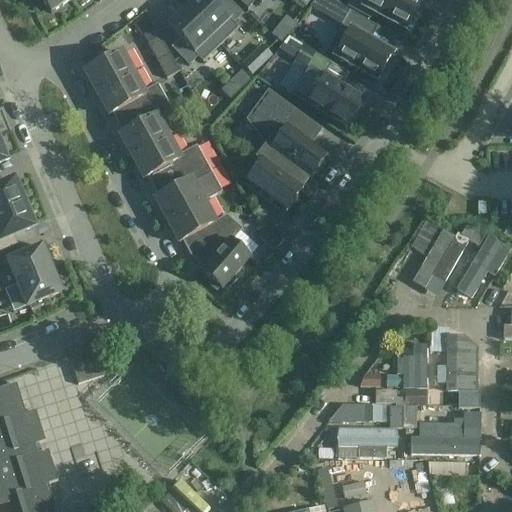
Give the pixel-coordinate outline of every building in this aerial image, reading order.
[(40,0),(51,15),(71,1),(70,0),(40,0)] [(242,16),(227,0),(222,0),(216,6),(209,0),(197,0),(186,11),(212,38),(230,22),(233,25),(242,16)] [(233,0),(247,11),(256,0),(254,0),(233,0)] [(293,0),(305,9),(311,0),(293,0)] [(325,19),(333,4),(326,0),(316,0),(309,9),(325,19)] [(419,6),(408,0),(352,0),(348,8),(369,20),(372,15),(404,33),(405,32),(409,35),(418,18),(414,16),(419,6)] [(212,38),(186,11),(168,28),(180,41),(171,49),(188,68),(198,59),(194,55),(212,38)] [(326,55),(376,84),(392,57),(370,43),(378,30),(350,13),(326,55)] [(167,80),(179,73),(160,38),(147,45),(167,80)] [(279,52),(295,62),(304,48),(289,39),(279,52)] [(261,47),(242,65),(251,77),(271,58),(261,47)] [(363,105),(322,79),(331,65),(304,48),(295,62),(308,71),(292,97),(346,132),(363,105)] [(249,261),(231,244),(242,232),(226,218),(214,224),(193,185),(211,175),(196,148),(178,158),(158,122),(172,114),(157,87),(143,94),(121,54),(101,65),(99,61),(84,69),(87,73),(84,74),(108,118),(112,116),(123,136),(119,138),(143,182),(147,180),(158,200),(154,202),(178,246),(182,244),(191,260),(205,272),(202,275),(211,283),(208,286),(216,293),(219,290),(221,292),(223,290),(226,293),(237,280),(234,277),(249,261)] [(307,145),(317,132),(319,134),(320,132),(268,94),(247,122),(267,147),(265,151),(257,162),(261,165),(245,187),(284,215),(326,159),(307,145)] [(0,215),(23,205),(14,182),(0,187),(0,215)] [(0,253),(17,247),(20,246),(16,236),(33,228),(23,205),(0,215),(0,253)] [(511,227),(510,226),(503,237),(511,242),(511,227)] [(460,238),(479,249),(485,238),(466,228),(460,238)] [(258,240),(273,253),(283,242),(268,229),(258,240)] [(412,285),(425,292),(432,279),(444,286),(464,253),(451,246),(455,240),(442,233),(427,259),(412,285)] [(502,249),(487,240),(456,293),(471,301),(486,276),(493,280),(509,254),(502,250),(502,249)] [(0,266),(7,263),(17,286),(51,272),(41,249),(22,257),(17,247),(0,253),(0,266)] [(51,272),(17,286),(27,309),(29,308),(31,312),(43,307),(41,303),(61,295),(51,272)] [(21,300),(8,305),(18,328),(31,323),(21,300)] [(511,344),(511,330),(503,330),(502,344),(511,344)] [(448,339),(447,339),(446,355),(446,370),(445,386),(445,395),(476,396),(476,351),(463,340),(448,339)] [(413,360),(404,360),(404,362),(397,362),(397,377),(403,378),(403,392),(426,392),(427,348),(413,348),(413,360)] [(97,361),(90,363),(72,368),(77,386),(103,379),(97,361)] [(365,377),(360,389),(379,390),(379,377),(365,377)] [(0,508),(8,506),(6,499),(15,496),(17,503),(20,502),(22,511),(54,511),(46,487),(57,484),(47,452),(40,454),(37,446),(45,443),(35,413),(24,416),(14,387),(16,387),(16,386),(0,391),(0,508)] [(374,406),(396,406),(396,393),(375,393),(374,406)] [(404,409),(424,409),(426,409),(426,393),(405,393),(404,409)] [(478,411),(479,398),(458,399),(458,411),(478,411)] [(341,408),(328,424),(370,425),(381,426),(382,408),(371,408),(341,408)] [(416,431),(416,410),(390,410),(389,431),(416,431)] [(464,412),(463,423),(480,423),(481,413),(464,412)] [(411,458),(480,460),(480,458),(480,442),(462,442),(463,427),(419,425),(419,440),(411,440),(411,458)] [(341,432),(339,459),(383,460),(385,460),(386,451),(394,451),(394,433),(341,432)] [(464,466),(428,466),(429,479),(430,479),(464,479),(464,466)] [(344,501),(365,496),(363,484),(341,489),(344,501)]
